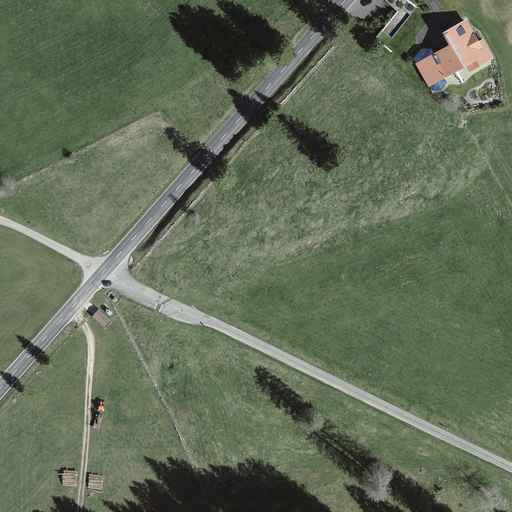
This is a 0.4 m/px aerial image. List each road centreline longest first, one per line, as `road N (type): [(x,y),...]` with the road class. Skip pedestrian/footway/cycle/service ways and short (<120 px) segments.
road 1 (tertiary): [(511,459),(103,272)]
road 2 (secondary): [(345,0),(103,272)]
road 3 (track): [(68,310),(91,348),(79,508)]
road 4 (secondary): [(103,272),(0,388)]
